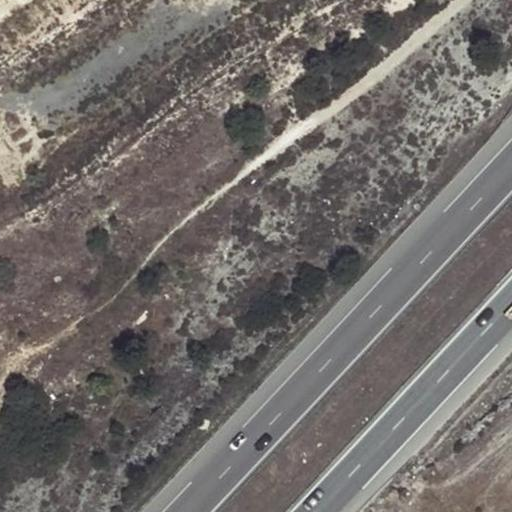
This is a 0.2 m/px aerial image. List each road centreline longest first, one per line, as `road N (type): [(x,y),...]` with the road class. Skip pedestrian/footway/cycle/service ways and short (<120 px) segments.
road 1 (motorway): [(511,163),(179,511)]
road 2 (motorway): [(308,511),(511,299)]
